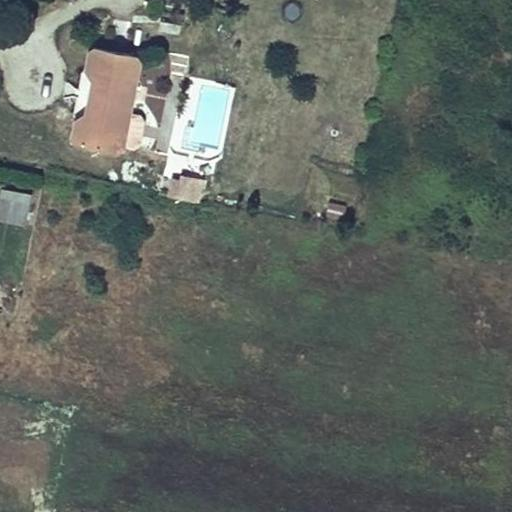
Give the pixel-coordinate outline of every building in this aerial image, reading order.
[(30,33),(25,37),(21,54),(25,60),(29,61),(22,98),(17,98),(12,101),(9,119),(12,124),(54,132),(59,129),(70,131),(76,127),(80,103),(77,98),(66,96),(75,47),(72,42),(30,33)] [(131,115),(127,146),(140,147),(144,116),(131,115)] [(103,172),(131,178),(135,155),(116,151),(115,157),(107,155),(103,172)] [(171,171),(164,194),(197,204),(204,181),(171,171)] [(0,186),(0,219),(25,225),(32,193),(0,186)]
